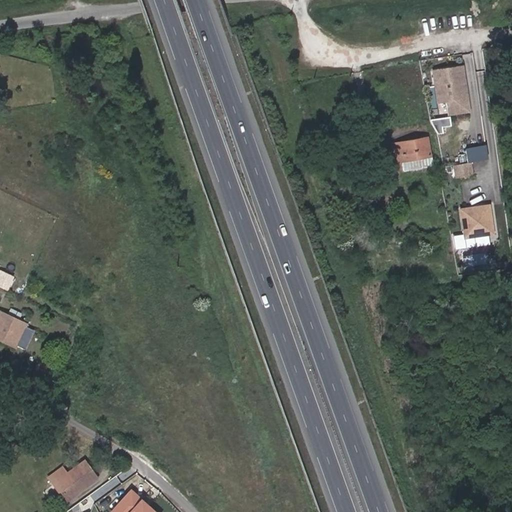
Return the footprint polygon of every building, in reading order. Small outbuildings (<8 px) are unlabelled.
[(462,67),(433,71),(434,83),(444,82),(448,114),(468,111),(462,67)] [(444,82),(434,83),(437,102),(446,100),(444,82)] [(436,130),(452,127),(450,115),(434,117),(436,130)] [(430,155),(427,138),(400,142),(400,145),(392,147),(395,160),(401,159),(401,161),(431,156),(431,155),(430,155)] [(487,159),(485,146),(464,150),(466,163),(469,162),(487,159)] [(433,166),(431,156),(401,161),(403,171),(433,166)] [(466,163),(453,165),(455,180),(471,177),(469,162),(466,163)] [(397,219),(392,182),(368,185),(373,222),(397,219)] [(488,206),(460,210),(463,235),(468,238),(488,235),(491,231),(488,206)] [(381,256),(395,254),(393,240),(380,242),(381,256)] [(0,287),(6,290),(12,277),(0,270),(0,287)] [(0,341),(14,348),(25,325),(1,313),(0,314),(0,341)] [(81,490),(97,478),(84,461),(66,473),(62,467),(48,477),(53,484),(55,483),(66,497),(79,487),(81,490)] [(65,501),(81,490),(79,487),(66,497),(55,483),(53,484),(65,501)] [(116,509),(118,510),(116,511),(154,511),(148,507),(147,509),(140,502),(141,501),(131,492),(116,509)] [(141,501),(140,502),(147,509),(148,507),(141,501)]
